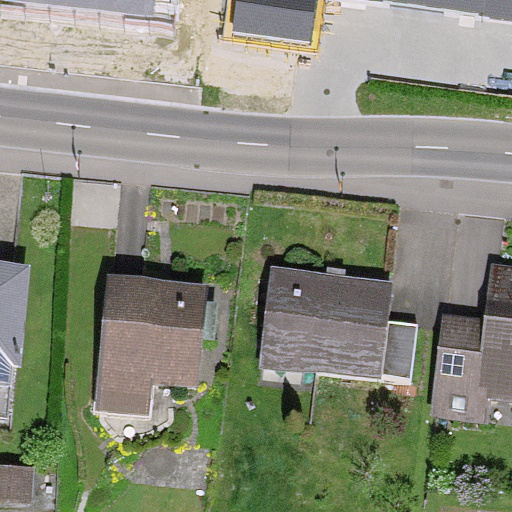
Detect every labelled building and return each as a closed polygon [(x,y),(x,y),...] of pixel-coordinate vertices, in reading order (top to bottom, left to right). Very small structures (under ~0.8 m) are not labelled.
[(151,0),(63,0),(151,10),(151,0)] [(318,0),(238,0),(234,30),(312,43),(318,0)] [(511,0),(396,0),(511,16),(511,0)] [(511,267),(503,266),(493,330),(447,323),(431,424),(479,431),(484,403),(511,407),(511,267)] [(0,401),(23,404),(38,277),(0,272),(0,401)] [(398,290),(281,274),(267,372),(385,388),(398,290)] [(212,294),(120,282),(103,411),(161,418),(165,391),(199,395),(212,294)] [(0,468),(0,506),(31,509),(34,471),(0,468)]
